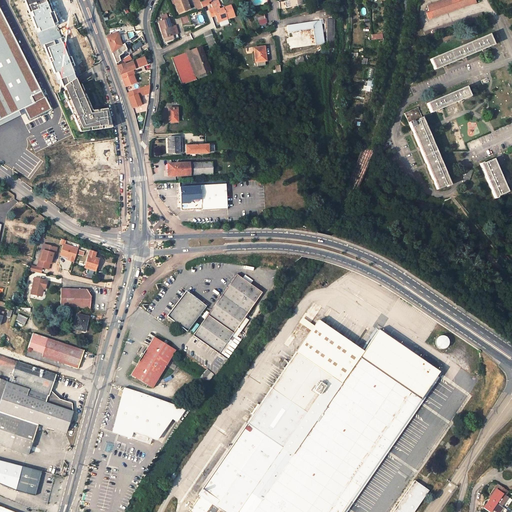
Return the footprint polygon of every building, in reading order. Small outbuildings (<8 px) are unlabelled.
[(59,24),(49,0),(25,0),(38,32),(59,24)] [(176,0),(174,1),(179,13),(190,9),(186,0),(176,0)] [(444,0),(427,6),(429,11),(426,12),(429,19),(476,3),(475,0),(444,0)] [(214,12),(215,16),(218,23),(235,17),(231,6),(220,10),(219,7),(220,6),(218,1),(211,3),(213,8),(209,9),(210,14),(214,12)] [(51,110),(0,9),(0,126),(21,115),(18,110),(24,108),(30,120),(51,110)] [(483,19),(481,12),(424,32),(426,38),(483,19)] [(181,25),(189,22),(187,15),(179,17),(181,25)] [(173,35),(171,27),(168,19),(159,23),(164,38),(173,35)] [(287,25),(290,48),(315,45),(312,22),(287,25)] [(204,34),(210,50),(217,47),(211,30),(204,34)] [(78,33),(68,38),(84,70),(94,65),(78,33)] [(106,39),(111,54),(122,45),(117,33),(110,37),(106,39)] [(430,59),(434,70),(493,45),(489,34),(430,59)] [(63,86),(78,79),(62,37),(44,44),(56,73),(58,72),(63,86)] [(140,41),(131,46),(134,50),(142,45),(140,41)] [(111,54),(113,60),(116,58),(123,53),(123,52),(127,49),(124,44),(122,45),(111,54)] [(171,58),(181,85),(195,80),(195,79),(211,74),(201,47),(171,58)] [(264,61),(265,61),(264,47),(253,48),(255,62),(256,62),(257,67),(265,66),(264,61)] [(145,64),(142,57),(134,59),(137,68),(145,64)] [(122,81),(124,87),(136,83),(133,75),(135,74),(133,70),(120,75),(122,81)] [(114,127),(109,108),(94,110),(82,83),(80,84),(78,79),(63,86),(82,132),(114,127)] [(427,103),(431,112),(470,96),(466,87),(427,103)] [(139,92),(137,89),(126,93),(130,108),(141,105),(137,94),(139,92)] [(169,108),(169,122),(177,122),(177,108),(169,108)] [(404,113),(437,189),(450,184),(418,108),(404,113)] [(69,127),(60,131),(65,142),(74,139),(69,127)] [(168,137),(169,152),(180,152),(179,137),(168,137)] [(78,143),(80,170),(94,169),(92,143),(78,143)] [(205,145),(183,145),(183,154),(207,152),(205,145)] [(13,152),(4,155),(7,166),(16,163),(13,152)] [(480,164),(494,197),(507,191),(493,158),(480,164)] [(168,164),(169,176),(213,175),(212,162),(168,164)] [(97,209),(102,185),(83,181),(78,205),(97,209)] [(220,191),(220,195),(200,196),(200,186),(225,185),(225,181),(186,183),(186,187),(182,187),(183,210),(221,208),(220,201),(232,201),(231,190),(220,191)] [(56,182),(55,192),(77,194),(77,183),(56,182)] [(104,221),(105,206),(97,205),(96,220),(104,221)] [(73,259),(77,249),(63,244),(64,240),(60,239),(59,244),(62,245),(59,255),(67,257),(68,257),(73,259)] [(40,260),(38,260),(37,266),(47,269),(49,263),(52,253),(54,254),(56,248),(46,245),(44,251),(43,250),(40,260)] [(94,253),(94,251),(90,249),(84,269),(88,270),(87,274),(93,276),(98,260),(93,258),(95,253),(94,253)] [(29,271),(40,273),(41,268),(30,265),(29,271)] [(219,299),(193,334),(217,352),(263,293),(238,274),(220,298),(219,299)] [(47,280),(34,278),(30,294),(41,296),(42,289),(45,289),(47,280)] [(59,308),(89,309),(90,297),(86,290),(60,289),(59,308)] [(207,305),(206,304),(188,289),(168,313),(187,329),(207,305)] [(13,314),(6,336),(10,337),(17,316),(13,314)] [(86,324),(87,317),(76,314),(73,327),(82,329),(83,323),(86,324)] [(312,330),(315,326),(302,318),(300,322),(312,330)] [(364,352),(363,351),(359,349),(358,348),(355,346),(354,346),(352,344),(348,341),(347,340),(343,338),(339,335),(336,332),(334,331),(331,329),(328,327),(326,325),(325,325),(323,324),(323,323),(320,321),(319,320),(315,326),(312,330),(296,353),(292,358),(216,467),(211,463),(206,469),(212,473),(198,492),(211,501),(202,511),(341,511),(439,374),(378,332),(364,352)] [(432,342),(440,350),(449,342),(441,333),(432,342)] [(149,387),(174,349),(153,335),(128,374),(149,387)] [(83,352),(48,339),(41,356),(77,368),(83,352)] [(0,355),(0,370),(11,374),(9,382),(0,378),(0,444),(28,454),(39,424),(65,432),(65,430),(72,412),(71,403),(60,399),(51,389),(56,374),(16,360),(0,355)] [(430,356),(425,363),(433,368),(437,361),(430,356)] [(204,366),(199,373),(198,375),(205,380),(211,372),(204,366)] [(185,409),(123,387),(110,432),(129,438),(130,437),(149,444),(151,438),(156,440),(171,419),(175,422),(185,409)] [(16,490),(34,495),(41,470),(19,465),(17,471),(21,472),(16,490)] [(412,511),(428,491),(413,481),(391,511),(412,511)] [(490,499),(497,503),(499,504),(508,491),(497,484),(495,488),(496,489),(490,499)] [(495,488),(488,498),(490,499),(496,489),(495,488)] [(490,511),(497,503),(490,499),(484,508),(490,511)]
